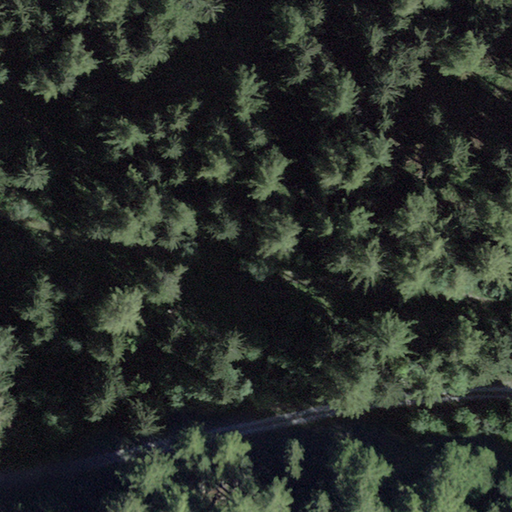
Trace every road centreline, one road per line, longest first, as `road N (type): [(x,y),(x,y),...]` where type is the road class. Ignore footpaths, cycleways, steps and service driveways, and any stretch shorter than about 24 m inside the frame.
road 1 (track): [(0,209),(68,230),(100,265),(152,280),(205,274),(253,296),(337,292),(511,312)]
road 2 (track): [(511,399),(436,397),(0,477)]
